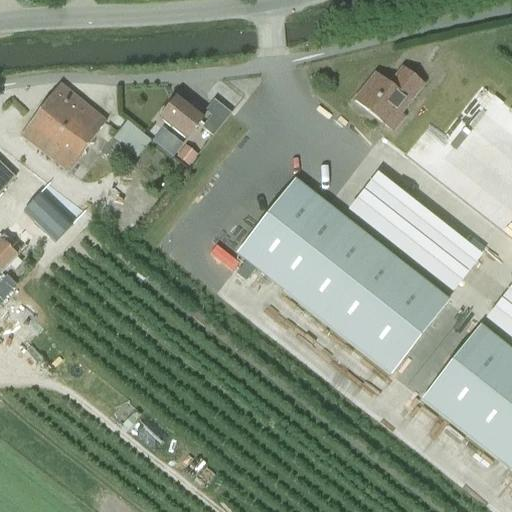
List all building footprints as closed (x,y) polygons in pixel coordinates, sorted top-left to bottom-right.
[(376,73),(354,101),(393,132),(404,118),(401,115),(424,85),(405,70),(392,86),(376,73)] [(47,103),(94,139),(107,123),(60,87),(47,103)] [(188,141),(203,121),(176,100),(161,120),(188,141)] [(34,120),(81,156),(94,139),(47,103),(34,120)] [(212,138),(230,116),(214,103),(205,114),(211,119),(202,130),(212,138)] [(192,164),(217,182),(257,128),(235,112),(222,128),(228,133),(219,145),(211,139),(192,164)] [(81,156),(34,120),(21,137),(68,173),(81,156)] [(112,136),(138,157),(151,141),(125,121),(112,136)] [(14,144),(7,153),(18,161),(25,153),(14,144)] [(185,148),(176,159),(188,168),(196,158),(185,148)] [(0,195),(14,180),(0,166),(0,195)] [(79,166),(72,176),(80,182),(88,172),(79,166)] [(455,293),(484,253),(375,174),(346,214),(455,293)] [(389,377),(447,303),(294,183),(236,256),(389,377)] [(44,186),(33,200),(68,227),(77,214),(44,186)] [(0,237),(0,270),(3,274),(36,239),(41,243),(49,234),(25,211),(0,237)] [(392,255),(423,281),(426,276),(396,251),(392,255)] [(0,356),(18,333),(0,319),(0,304),(13,287),(0,277),(0,356)] [(511,286),(485,320),(511,340),(511,286)] [(511,354),(479,328),(420,402),(511,474),(511,354)]
